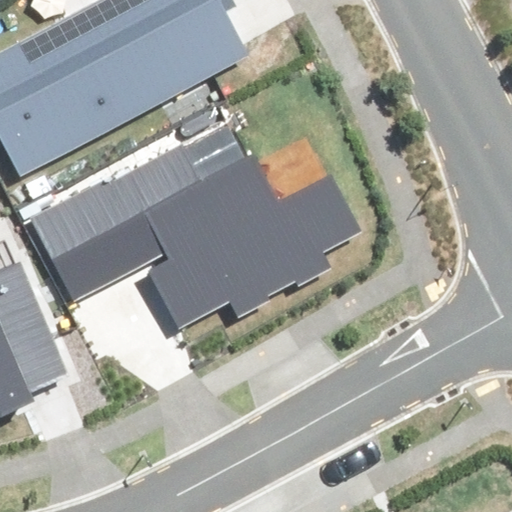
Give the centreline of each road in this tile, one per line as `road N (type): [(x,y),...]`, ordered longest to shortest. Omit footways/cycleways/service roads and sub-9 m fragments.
road 1 (residential): [(511,310),(141,511)]
road 2 (tertiary): [(511,185),(419,0)]
